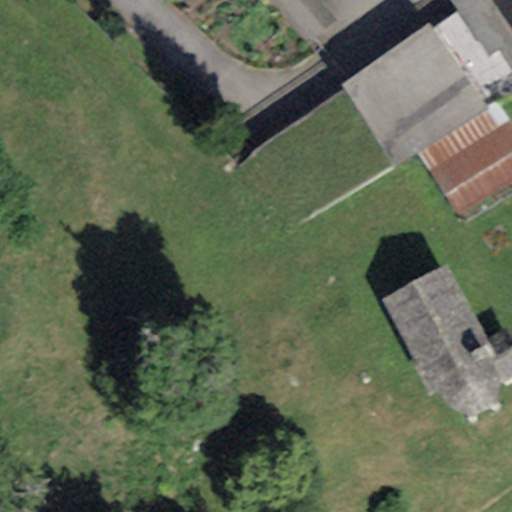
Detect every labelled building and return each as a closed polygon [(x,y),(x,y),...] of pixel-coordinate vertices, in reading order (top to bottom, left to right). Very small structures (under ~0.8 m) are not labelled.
[(336,26),(315,0),(271,0),(309,47),(336,26)] [(511,0),(449,0),(486,56),(499,47),(511,67),(511,0)] [(487,107),(433,26),(342,87),(396,168),(417,154),(487,107)] [(511,127),(496,103),(487,107),(417,154),(457,220),(511,185),(511,127)] [(417,289),(383,307),(444,417),(473,422),(495,411),(494,388),(511,379),(511,348),(505,336),(487,346),(447,273),(417,289)]
